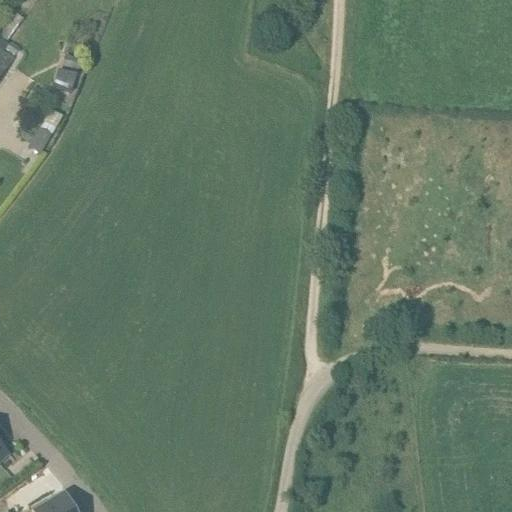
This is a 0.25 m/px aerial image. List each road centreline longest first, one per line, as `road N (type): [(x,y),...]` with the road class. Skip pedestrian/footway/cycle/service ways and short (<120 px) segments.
road 1 (track): [(339,0),(313,390)]
road 2 (unclassified): [(280,511),(301,407),(335,370),(388,348),(511,353)]
road 3 (unclassified): [(92,511),(0,402)]
